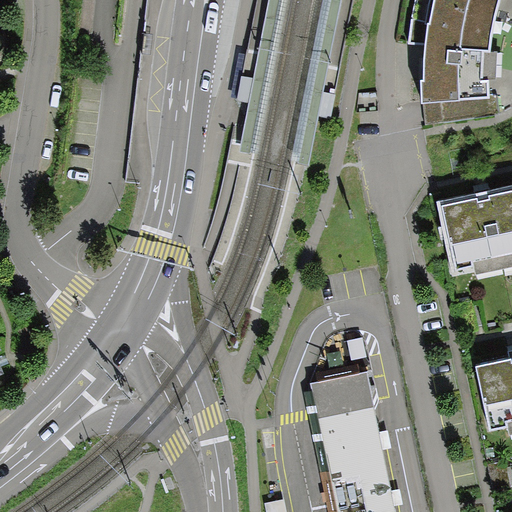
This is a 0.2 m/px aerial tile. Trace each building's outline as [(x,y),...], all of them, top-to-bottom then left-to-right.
[(414,61),(415,103),(417,127),(497,116),(492,77),(493,43),(477,42),(490,0),(418,0),(415,38),(414,61)] [(511,188),(475,196),(442,204),(458,274),(511,262),(511,188)] [(0,352),(0,380),(10,376),(0,352)] [(511,356),(511,357),(477,365),(492,435),(511,430),(511,356)] [(397,511),(369,371),(312,382),(317,408),(338,511),(397,511)] [(482,495),(511,490),(511,486),(509,469),(489,472),(490,480),(480,482),(482,495)] [(289,511),(288,503),(269,506),(270,511),(289,511)]
